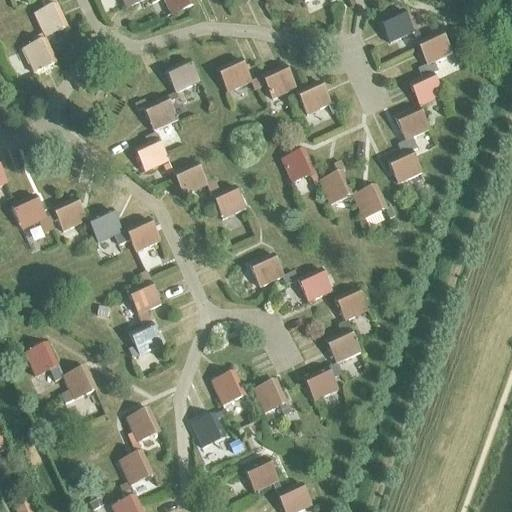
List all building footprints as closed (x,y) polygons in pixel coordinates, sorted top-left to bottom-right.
[(120,0),(126,11),(149,0),(148,0),(120,0)] [(189,0),(162,0),(163,2),(171,18),(193,8),(189,0)] [(33,19),(44,41),(67,29),(53,1),(45,5),(48,12),(33,19)] [(389,46),(411,36),(401,12),(378,23),(389,46)] [(417,34),(411,36),(426,67),(448,57),(438,35),(421,43),(417,34)] [(22,53),(32,76),(55,64),(45,42),(22,53)] [(283,69),(249,85),(238,62),(216,73),(227,96),(249,85),(253,93),(265,87),(271,102),(294,92),(283,69)] [(164,74),(175,97),(197,86),(187,63),(164,74)] [(421,81),(408,87),(418,110),(441,100),(430,76),(436,73),(432,65),(426,67),(417,71),(421,81)] [(305,117),(327,107),(328,107),(318,84),(295,95),(305,117)] [(175,97),(147,110),(143,103),(134,107),(137,114),(142,112),(153,134),(177,124),(169,106),(177,101),(175,97)] [(328,107),(327,107),(331,116),(337,114),(333,105),(328,107)] [(398,147),(402,157),(386,164),(396,188),(419,177),(408,153),(416,150),(411,141),(427,134),(417,111),(394,121),(404,144),(398,147)] [(153,136),(143,141),(146,147),(156,142),(153,136)] [(134,152),(145,176),(162,168),(167,166),(156,142),(146,147),(134,152)] [(339,175),(337,176),(318,185),(303,152),(280,163),(290,185),(308,178),(313,187),(318,185),(328,208),(351,198),(340,175),(339,175)] [(167,166),(162,168),(166,178),(172,176),(167,166)] [(184,200),(206,190),(205,188),(195,166),(173,176),(184,200)] [(205,188),(206,190),(221,224),(245,213),(234,190),(221,196),(215,183),(205,188)] [(351,199),(361,222),(385,212),(374,188),(351,199)] [(32,200),(10,210),(21,233),(38,226),(43,223),(41,217),(32,200)] [(52,212),(55,218),(63,235),(85,225),(74,202),(52,212)] [(52,212),(46,215),(49,220),(55,218),(52,212)] [(87,224),(98,246),(113,240),(120,236),(125,245),(129,243),(135,256),(158,245),(148,223),(125,233),(125,232),(120,234),(110,213),(87,224)] [(46,215),(41,217),(43,223),(47,221),(49,220),(46,215)] [(43,223),(38,226),(43,236),(52,231),(47,221),(43,223)] [(120,236),(113,240),(117,249),(125,245),(120,236)] [(247,266),(258,289),(281,279),(284,286),(295,281),(306,305),(329,294),(318,270),(298,280),(295,272),(280,279),(270,256),(247,266)] [(144,288),(125,296),(136,319),(145,315),(159,308),(149,285),(145,275),(139,277),(144,288)] [(336,393),(331,382),(340,378),(335,367),(358,356),(344,324),(367,313),(357,291),(333,301),(343,324),(337,327),(341,336),(324,344),(335,366),(302,381),(313,404),(336,393)] [(145,315),(136,319),(139,325),(148,320),(145,315)] [(148,320),(139,325),(141,330),(150,326),(148,320)] [(141,330),(127,336),(138,360),(161,349),(150,326),(141,330)] [(23,356),(34,379),(49,372),(54,384),(62,380),(46,346),(23,356)] [(59,397),(64,407),(73,403),(95,393),(85,370),(63,380),(69,393),(59,397)] [(211,386),(221,408),(244,397),(233,375),(211,386)] [(279,409),(283,419),(290,415),(274,382),(251,393),(262,416),(279,409)] [(127,485),(129,488),(152,477),(137,445),(159,434),(148,412),(126,422),(132,436),(136,445),(131,448),(136,457),(118,465),(127,485)] [(224,441),(216,422),(226,417),(223,413),(191,427),(202,451),(224,441)] [(132,436),(127,438),(131,448),(136,445),(132,436)] [(265,462),(243,473),(254,496),(271,488),(276,486),(265,462)] [(127,485),(119,488),(122,495),(130,491),(129,488),(127,485)] [(276,486),(271,488),(275,498),(280,495),(276,486)] [(280,495),(275,498),(282,511),(304,511),(310,510),(299,486),(280,495)] [(111,510),(112,511),(140,511),(130,491),(122,495),(126,503),(111,510)]
